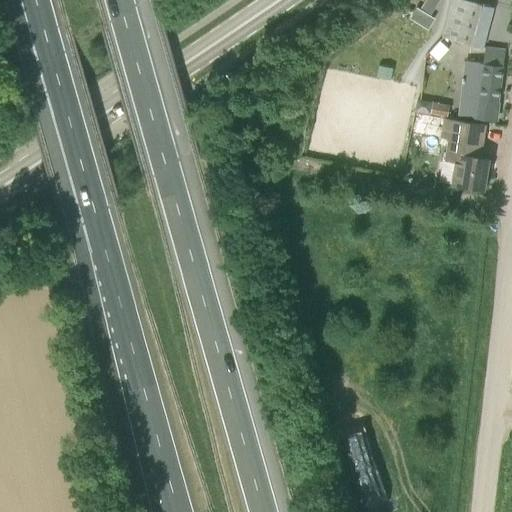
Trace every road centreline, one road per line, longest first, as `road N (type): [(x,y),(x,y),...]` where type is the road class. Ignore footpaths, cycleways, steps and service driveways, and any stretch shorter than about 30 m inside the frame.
road 1 (motorway): [(262,511),(119,0)]
road 2 (motorway): [(34,0),(175,511)]
road 3 (secondary): [(0,186),(276,0)]
road 4 (unclassified): [(482,511),(511,258)]
